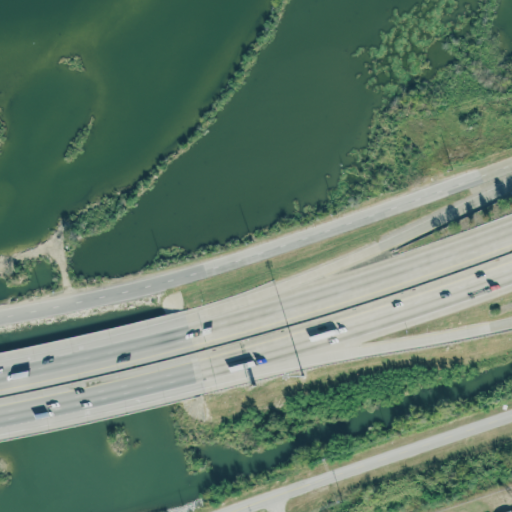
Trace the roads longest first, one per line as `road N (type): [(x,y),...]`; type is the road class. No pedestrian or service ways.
road 1 (secondary): [(511,163),(242,257),(0,320)]
road 2 (motorway): [(511,183),(187,335)]
road 3 (motorway): [(511,233),(187,335)]
road 4 (motorway): [(197,373),(511,270)]
road 5 (motorway): [(197,373),(511,326)]
road 6 (tertiary): [(246,511),(511,417)]
road 7 (motorway): [(0,416),(197,373)]
road 8 (motorway): [(187,335),(0,376)]
